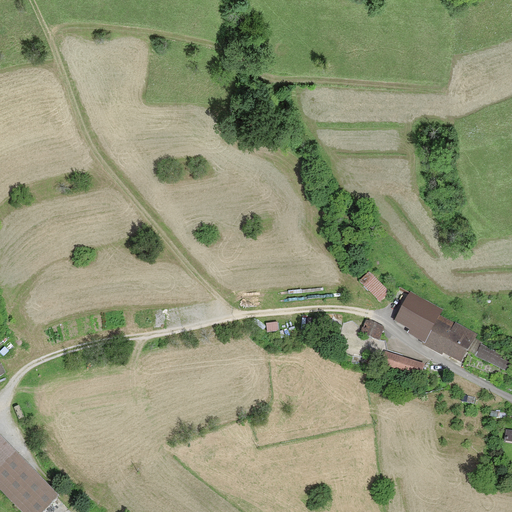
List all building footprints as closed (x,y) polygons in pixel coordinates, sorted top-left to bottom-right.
[(369,281),(361,290),(375,304),(384,296),(369,281)] [(396,328),(424,343),(438,314),(439,312),(412,298),(396,328)] [(474,333),(438,314),(424,343),(422,346),(458,364),(474,333)] [(380,330),(365,325),(361,336),(376,341),(380,330)] [(480,347),(474,359),(503,373),(510,360),(480,347)] [(386,357),(381,372),(419,383),(423,369),(386,357)] [(0,447),(0,485),(25,511),(48,511),(56,505),(0,447)]
